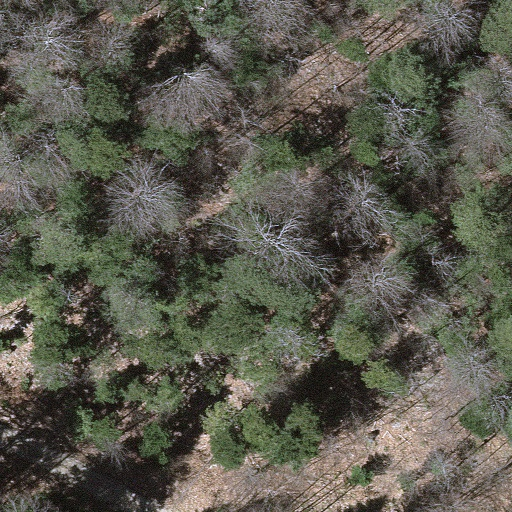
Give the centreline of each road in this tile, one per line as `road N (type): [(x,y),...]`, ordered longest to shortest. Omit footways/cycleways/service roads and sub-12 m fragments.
road 1 (track): [(165,511),(0,433)]
road 2 (track): [(141,494),(284,511)]
